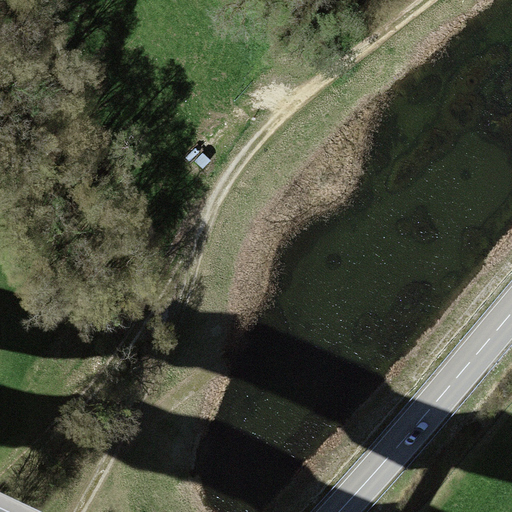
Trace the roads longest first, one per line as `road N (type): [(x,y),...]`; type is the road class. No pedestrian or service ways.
road 1 (track): [(424,0),(272,123),(230,174),(201,228),(180,300),(116,449),(76,511)]
road 2 (secondary): [(511,312),(337,511)]
